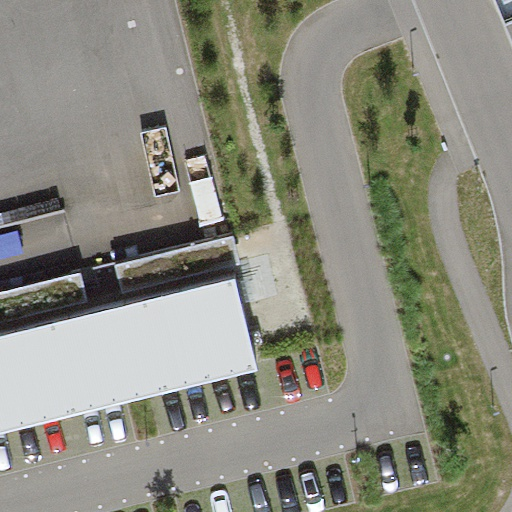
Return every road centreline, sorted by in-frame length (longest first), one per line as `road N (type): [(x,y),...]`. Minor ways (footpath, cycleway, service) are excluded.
road 1 (unknown): [(9,511),(301,444),(402,406),(428,372),(385,88),(392,46),(453,11)]
road 2 (unknown): [(136,0),(171,179),(169,224),(139,248),(0,290)]
road 3 (residential): [(511,171),(449,0)]
